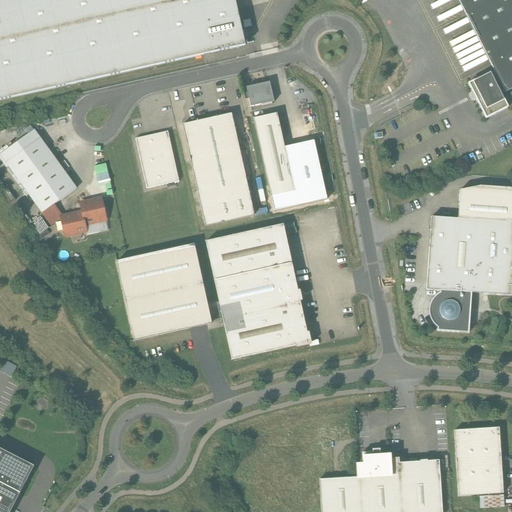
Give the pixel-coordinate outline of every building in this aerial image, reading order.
[(0,0),(0,100),(246,46),(235,0),(0,0)] [(511,0),(457,0),(494,71),(498,80),(502,88),(505,93),(511,89),(511,0)] [(498,80),(494,71),(468,84),(486,120),(508,108),(501,95),(505,93),(502,88),(499,90),(495,82),(498,80)] [(270,83),(246,88),(250,108),(274,103),(270,83)] [(306,129),(315,128),(312,110),(304,111),(306,129)] [(277,114),(254,119),(271,197),(294,192),(277,114)] [(231,115),(183,126),(205,227),(253,216),(231,115)] [(34,131),(0,155),(0,156),(50,226),(61,218),(53,206),(76,189),(34,131)] [(167,133),(135,140),(147,189),(179,182),(167,133)] [(309,196),(326,194),(324,182),(307,185),(309,196)] [(458,220),(431,218),(426,290),(440,291),(471,293),(511,296),(511,189),(481,187),(459,191),(458,220)] [(105,220),(100,200),(80,204),(82,213),(84,225),(105,220)] [(84,225),(82,213),(61,218),(65,235),(86,231),(84,225)] [(42,234),(50,227),(44,220),(36,227),(42,234)] [(281,226),(205,243),(231,360),(309,343),(300,302),(302,301),(299,291),(295,292),(281,226)] [(194,245),(116,263),(134,341),(211,324),(194,245)] [(468,334),(471,293),(440,291),(440,294),(437,296),(434,298),(432,301),(431,304),(430,307),(429,311),(429,314),(430,318),(431,321),(433,324),(435,326),(437,328),(437,332),(468,334)] [(0,366),(0,372),(11,378),(16,369),(2,362),(0,366)] [(499,429),(454,431),(458,497),(503,494),(499,429)] [(0,511),(10,511),(34,467),(0,449),(0,511)] [(359,478),(319,481),(320,511),(442,511),(439,461),(391,464),(390,454),(373,455),(373,453),(362,454),(363,471),(358,471),(359,478)] [(503,496),(479,497),(480,510),(504,508),(503,496)]
